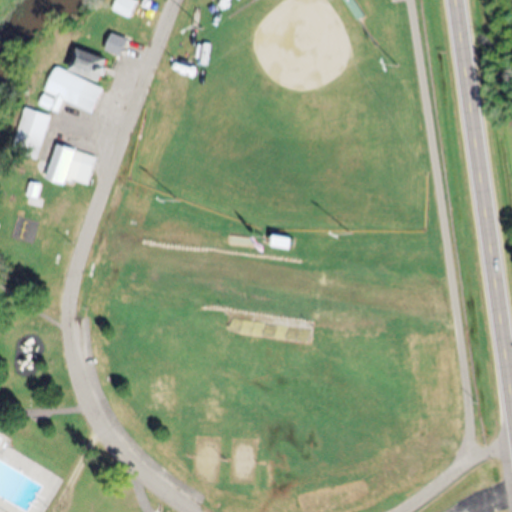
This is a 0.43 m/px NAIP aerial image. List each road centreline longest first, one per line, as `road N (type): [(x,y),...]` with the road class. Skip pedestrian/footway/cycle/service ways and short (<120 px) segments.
road 1 (residential): [(511,474),(400,511),(138,474),(84,397),(66,342),(71,291),(173,0)]
road 2 (residential): [(431,0),(511,419)]
road 3 (primary): [(511,398),(455,0)]
